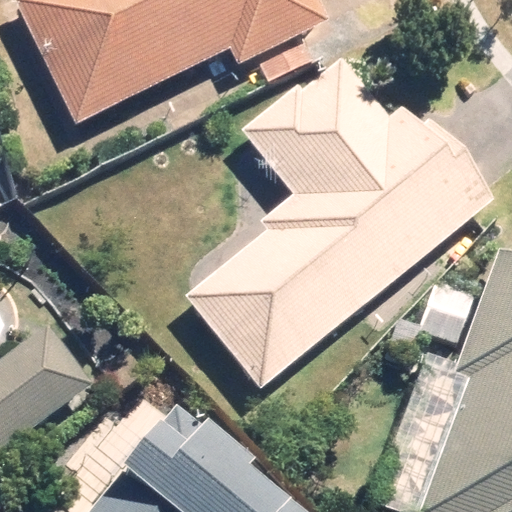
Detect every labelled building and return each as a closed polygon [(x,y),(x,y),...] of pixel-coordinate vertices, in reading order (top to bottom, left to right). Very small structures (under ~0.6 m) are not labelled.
[(31,0),(24,3),(83,128),(231,58),(238,73),(327,31),(312,0),(31,0)] [(432,126),(421,135),(403,113),(389,124),(341,65),(247,141),(295,201),(263,227),(270,236),(182,307),(258,401),(497,207),(432,126)] [(511,511),(511,254),(498,250),(452,385),(460,388),(417,511),(511,511)] [(0,463),(94,390),(50,333),(0,371),(0,463)] [(296,511),(176,410),(90,511),(296,511)]
